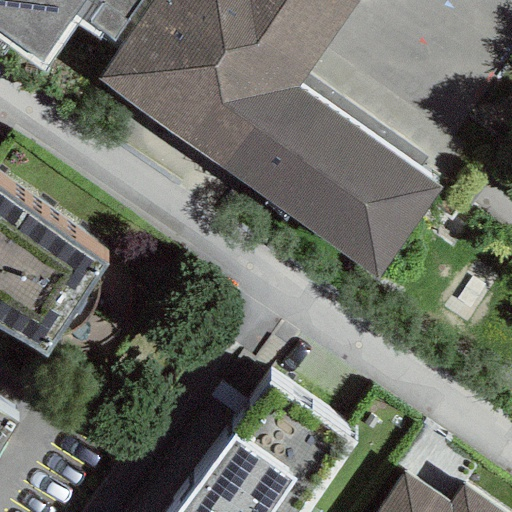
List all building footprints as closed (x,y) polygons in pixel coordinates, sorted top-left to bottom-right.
[(0,0),(0,42),(43,72),(76,25),(117,53),(154,0),(0,0)] [(358,0),(154,0),(117,53),(98,80),(376,275),(438,187),(297,88),(358,0)] [(0,332),(47,363),(66,334),(97,285),(114,259),(0,185),(0,332)] [(98,294),(97,285),(66,334),(71,332),(77,328),(84,321),(91,313),(96,303),(98,294)] [(309,511),(356,445),(266,383),(176,511),(309,511)] [(0,452),(18,423),(0,412),(0,452)] [(450,503),(402,474),(376,511),(506,511),(463,483),(450,503)]
